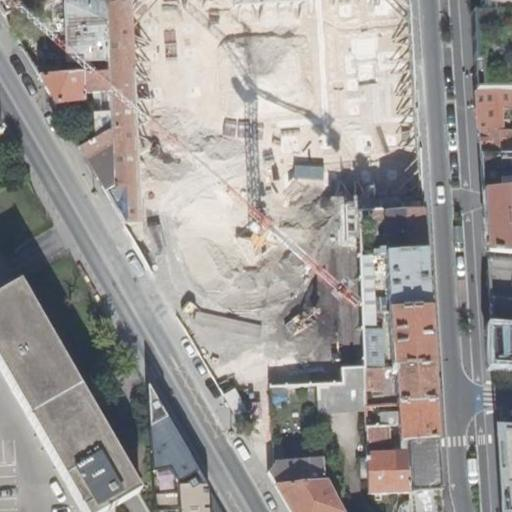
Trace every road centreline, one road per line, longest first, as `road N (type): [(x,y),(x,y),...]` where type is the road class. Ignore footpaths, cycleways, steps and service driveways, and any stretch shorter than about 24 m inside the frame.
road 1 (residential): [(252,511),(0,75)]
road 2 (residential): [(440,0),(464,400)]
road 3 (unknown): [(440,1),(147,22)]
